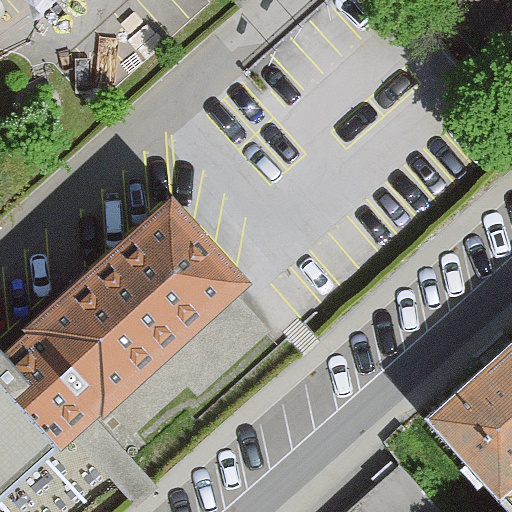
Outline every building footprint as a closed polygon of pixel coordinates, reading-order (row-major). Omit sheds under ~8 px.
[(511,0),(429,0),(484,62),(511,37),(511,0)] [(0,349),(0,380),(17,399),(57,443),(70,432),(136,505),(146,496),(156,487),(90,414),(103,403),(132,434),(187,384),(197,394),(268,330),(231,290),(237,285),(171,212),(80,294),(20,348),(11,357),(8,353),(5,356),(0,349)] [(511,479),(511,344),(509,341),(496,353),(483,364),(491,373),(438,420),(500,490),(511,479)] [(0,511),(0,504),(62,449),(57,443),(17,399),(0,380),(0,511)] [(440,511),(401,467),(350,511),(440,511)]
